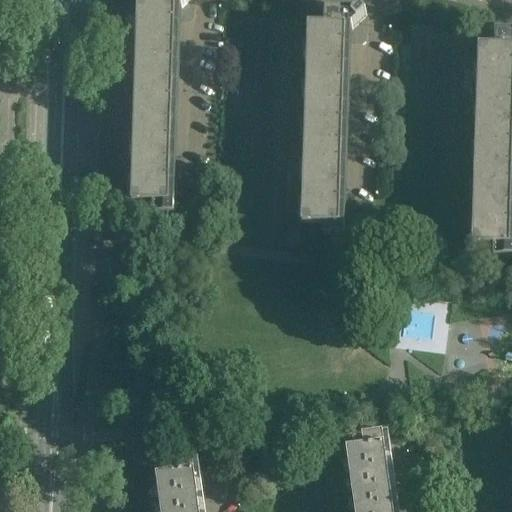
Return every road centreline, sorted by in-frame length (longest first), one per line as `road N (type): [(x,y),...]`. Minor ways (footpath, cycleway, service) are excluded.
road 1 (tertiary): [(51,511),(68,0)]
road 2 (residential): [(357,231),(382,0)]
road 3 (residential): [(189,166),(204,0)]
